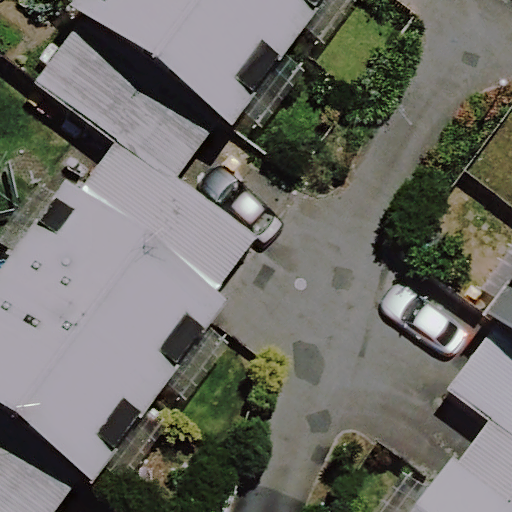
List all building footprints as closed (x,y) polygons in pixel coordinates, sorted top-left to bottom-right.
[(102,0),(73,40),(215,148),(325,0),(102,0)] [(215,148),(73,40),(26,102),(107,163),(0,305),(0,432),(82,494),(265,249),(184,189),(215,148)] [(511,305),(482,349),(511,369),(511,305)] [(511,511),(511,369),(482,349),(443,407),(485,435),(432,511),(511,511)] [(56,511),(63,500),(0,462),(0,511),(56,511)]
